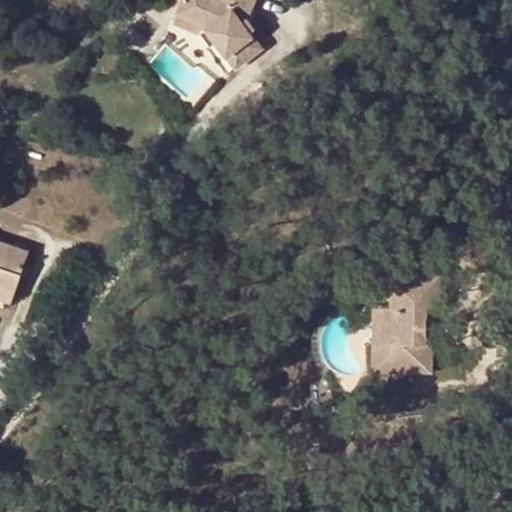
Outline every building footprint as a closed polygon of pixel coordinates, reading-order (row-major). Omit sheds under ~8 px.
[(192,0),(174,8),(173,11),(175,12),(186,16),(208,25),(215,35),(214,37),(214,40),(222,49),(234,65),(251,52),(261,45),(249,30),(253,26),(245,15),(237,19),(234,15),(237,6),(245,10),(246,8),(248,0),(192,0)] [(177,0),(174,8),(192,0),(177,0)] [(245,15),(245,10),(237,6),(234,15),(237,19),(245,15)] [(209,45),(214,40),(214,37),(215,35),(208,25),(186,16),(175,12),(173,11),(172,17),(170,22),(186,28),(201,35),(209,45)] [(491,266),(486,235),(458,240),(460,254),(462,271),(491,266)] [(0,285),(16,290),(29,249),(0,238),(0,285)] [(424,334),(424,319),(425,307),(437,308),(438,271),(389,271),(388,304),(381,304),(380,342),(389,341),(388,360),(401,360),(431,361),(431,343),(424,342),(424,334)] [(0,297),(12,302),(16,290),(0,285),(0,297)] [(380,342),(381,304),(370,304),(369,372),(431,373),(431,361),(401,360),(388,360),(389,341),(380,342)]
